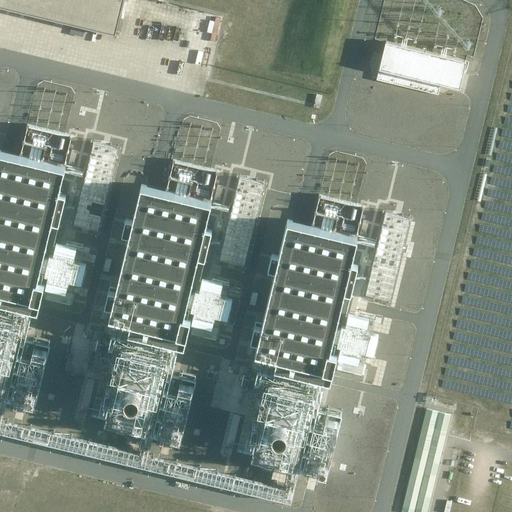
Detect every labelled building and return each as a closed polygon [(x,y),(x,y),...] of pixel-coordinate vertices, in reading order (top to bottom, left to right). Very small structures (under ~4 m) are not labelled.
[(0,0),(0,8),(116,35),(123,0),(0,0)] [(376,79),(438,94),(441,83),(460,88),(466,60),(386,41),(376,79)] [(59,193),(73,135),(26,124),(20,154),(0,149),(0,300),(39,310),(45,286),(66,291),(69,279),(82,282),(87,260),(74,258),(77,245),(57,241),(55,247),(54,247),(66,195),(59,193)] [(117,148),(94,142),(75,223),(97,228),(117,148)] [(205,229),(218,170),(172,160),(165,189),(141,184),(132,221),(126,219),(122,236),(128,237),(115,293),(109,291),(105,308),(111,309),(109,317),(115,318),(114,322),(130,326),(128,332),(185,345),(191,321),(212,326),(215,314),(228,317),(233,296),(220,293),(223,281),(202,276),(201,282),(200,282),(212,230),(205,229)] [(263,183),(239,177),(220,257),(244,263),(263,183)] [(351,264),(364,206),(318,195),(311,225),(287,219),(278,256),(272,254),(268,271),(274,272),(261,328),(254,326),(251,343),(257,345),(255,352),(260,353),(259,358),(275,361),(274,367),(331,380),(336,357),(358,362),(361,350),(374,353),(379,331),(366,328),(369,316),(348,311),(347,318),(346,318),(358,266),(351,264)] [(389,300),(409,218),(385,212),(366,294),(389,300)] [(104,333),(76,331),(75,343),(108,347),(109,339),(104,338),(104,333)] [(27,384),(44,386),(49,356),(46,356),(47,349),(25,346),(23,355),(19,354),(17,368),(23,369),(22,380),(27,381),(27,384)] [(35,387),(31,401),(38,403),(42,389),(35,387)] [(315,469),(331,473),(344,416),(337,414),(339,409),(321,405),(315,430),(311,429),(309,439),(315,441),(312,452),(310,452),(309,460),(311,461),(310,464),(316,465),(315,469)] [(444,444),(451,414),(426,408),(401,511),(403,511),(427,511),(441,455),(444,444)]
